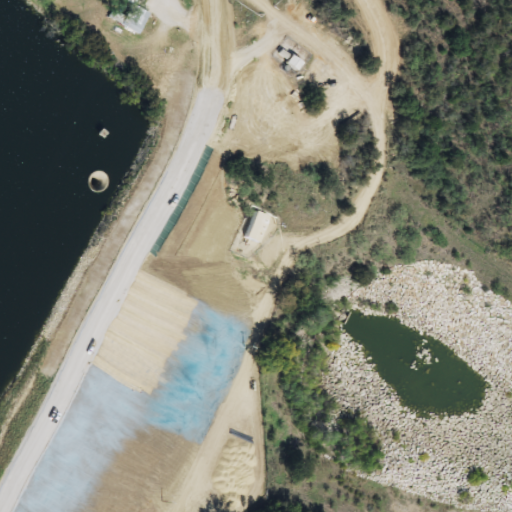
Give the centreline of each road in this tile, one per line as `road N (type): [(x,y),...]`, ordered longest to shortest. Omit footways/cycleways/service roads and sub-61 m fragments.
road 1 (residential): [(152,511),(278,298),(328,286),(375,169),(374,103),(333,55),(254,0)]
road 2 (tertiary): [(214,0),(216,72),(205,119),(0,506)]
